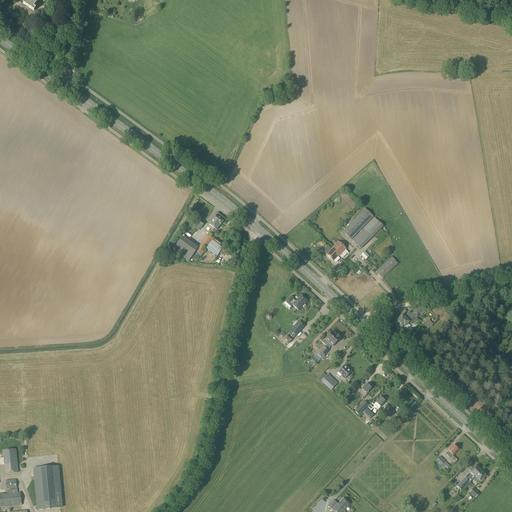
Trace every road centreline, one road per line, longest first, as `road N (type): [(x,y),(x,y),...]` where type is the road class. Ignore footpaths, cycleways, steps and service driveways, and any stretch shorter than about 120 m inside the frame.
road 1 (primary): [(511,465),(254,225)]
road 2 (unclassified): [(166,511),(208,434),(254,225)]
road 3 (primary): [(254,225),(63,84)]
road 4 (track): [(357,320),(511,275)]
